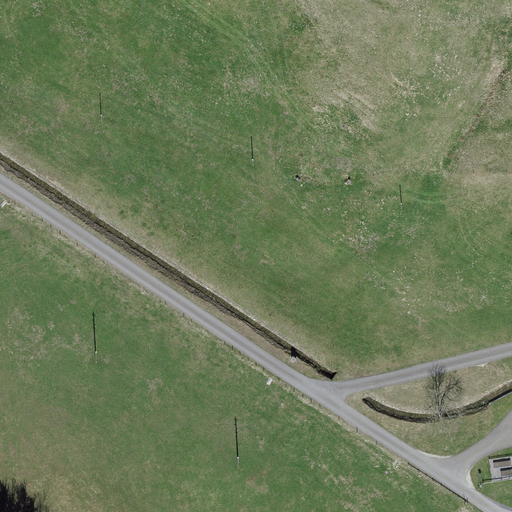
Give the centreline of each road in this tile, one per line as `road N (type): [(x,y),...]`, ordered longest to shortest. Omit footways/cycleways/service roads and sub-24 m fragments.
road 1 (residential): [(0,189),(484,511)]
road 2 (track): [(511,343),(319,399)]
